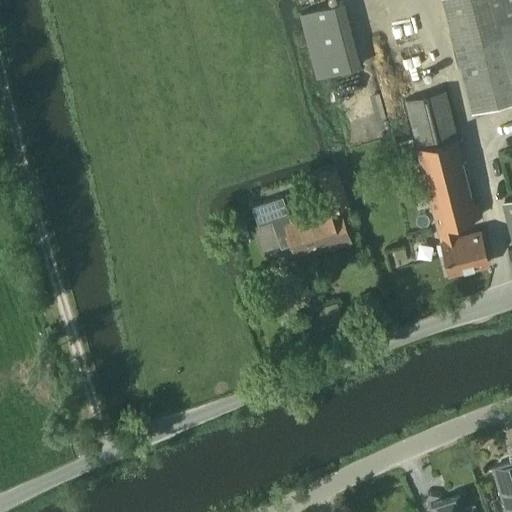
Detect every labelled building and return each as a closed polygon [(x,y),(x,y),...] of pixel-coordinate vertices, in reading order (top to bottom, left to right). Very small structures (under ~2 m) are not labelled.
[(511,0),(443,0),(471,108),(511,97),(511,0)] [(342,1),(295,13),(310,75),(357,64),(342,1)] [(450,272),(488,263),(480,230),(458,235),(455,222),(481,215),(477,201),(473,202),(445,89),(407,98),(450,272)] [(317,174),(328,207),(290,220),(282,196),(253,206),(259,223),(272,218),(281,245),(293,241),(298,256),(347,239),(336,205),(348,201),(336,168),(317,174)] [(511,197),(501,201),(511,242),(511,197)] [(401,246),(384,250),(388,268),(406,264),(401,246)] [(511,460),(493,466),(505,507),(511,505),(511,460)] [(430,504),(432,511),(475,511),(473,505),(463,508),(458,495),(430,504)]
